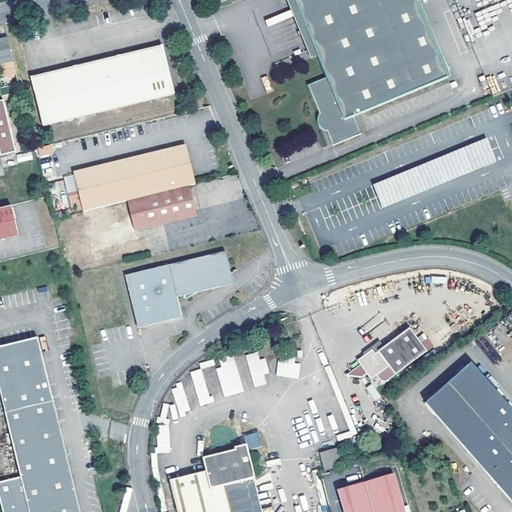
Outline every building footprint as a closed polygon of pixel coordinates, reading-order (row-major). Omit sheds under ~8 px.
[(317,56),(293,0),(285,0),(310,59),(317,56)] [(447,78),(415,0),(293,0),(317,56),(326,78),(307,85),(321,118),(326,116),(330,125),(324,127),(332,146),(361,134),(354,116),(447,78)] [(0,64),(12,61),(6,37),(0,38),(0,64)] [(48,73),(30,77),(42,125),(117,107),(172,93),(159,44),(141,49),(126,53),(107,58),(87,63),(67,68),(48,73)] [(16,151),(2,100),(0,100),(0,151),(1,155),(16,151)] [(330,125),(326,116),(321,118),(324,127),(330,125)] [(489,140),(372,181),(381,205),(497,164),(489,140)] [(39,156),(53,152),(51,144),(37,148),(39,156)] [(127,201),(189,186),(195,185),(186,146),(74,172),(83,211),(127,201)] [(130,213),(93,222),(99,251),(118,247),(116,238),(134,234),(134,231),(196,217),(189,186),(127,201),(130,213)] [(11,206),(0,208),(0,239),(18,235),(11,206)] [(202,288),(231,284),(226,277),(233,273),(228,251),(128,275),(141,327),(186,315),(180,291),(188,289),(189,294),(202,288)] [(236,283),(233,273),(226,277),(231,284),(236,283)] [(363,355),(356,360),(370,379),(388,366),(394,375),(426,351),(420,344),(427,339),(423,333),(416,338),(409,328),(383,347),(374,354),(371,350),(363,355)] [(0,398),(20,477),(28,511),(80,511),(36,338),(0,346),(0,398)] [(362,353),(363,355),(371,350),(374,354),(383,347),(379,341),(362,353)] [(269,373),(265,358),(260,359),(258,351),(246,354),(254,387),(267,384),(264,374),(269,373)] [(225,397),(244,391),(233,354),(218,358),(221,366),(216,368),(225,397)] [(279,358),(276,375),(298,379),(301,361),(279,358)] [(511,409),(471,363),(425,404),(511,501),(511,409)] [(200,406),(216,401),(215,396),(222,394),(216,372),(205,375),(203,368),(191,372),(200,406)] [(375,401),(381,397),(373,384),(367,388),(375,401)] [(158,453),(170,452),(168,425),(156,425),(158,453)] [(338,440),(350,436),(348,431),(336,435),(338,440)] [(257,511),(250,480),(249,480),(246,470),(252,469),(254,468),(247,443),(236,445),(237,447),(204,456),(207,470),(170,480),(177,511),(257,511)] [(342,464),(338,449),(320,455),(325,469),(342,464)] [(262,511),(252,469),(246,470),(249,480),(250,480),(257,511),(262,511)] [(404,511),(394,474),(338,491),(344,511),(404,511)] [(0,482),(0,499),(3,511),(28,511),(20,477),(0,482)]
